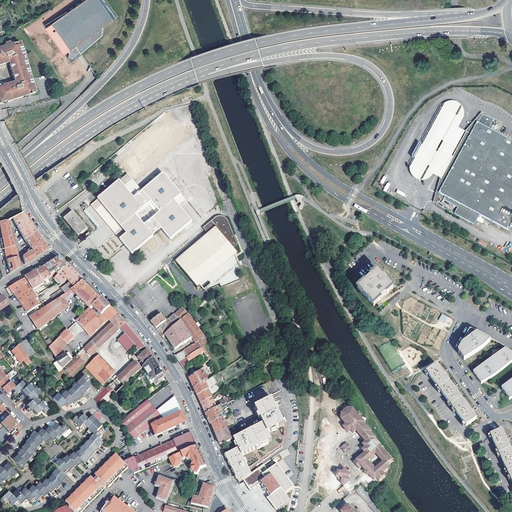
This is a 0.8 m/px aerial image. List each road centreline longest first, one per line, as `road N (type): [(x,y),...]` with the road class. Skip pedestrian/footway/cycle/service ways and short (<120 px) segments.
road 1 (trunk): [(425,20),(279,37),(191,62),(99,109),(10,175)]
road 2 (trunk): [(195,73),(307,56),(353,59),(380,76),(390,106),(382,132),(360,148),(308,146),(264,97)]
road 3 (secondary): [(252,79),(273,131),(313,177),(511,294)]
road 4 (trunk): [(195,73),(349,38),(450,30),(510,35)]
road 5 (secondary): [(511,279),(327,175),(283,132),(264,97)]
road 6 (secondary): [(231,494),(161,352),(64,245)]
road 7 (trunk): [(0,199),(102,119),(195,73)]
road 8 (trunk): [(146,0),(126,53),(10,175)]
road 9 (trunk): [(425,20),(238,0)]
road 10 (unknown): [(120,302),(198,224),(182,162)]
road 11 (residential): [(470,309),(450,357),(488,410),(511,416)]
road 12 (secondary): [(64,245),(40,217),(0,139)]
